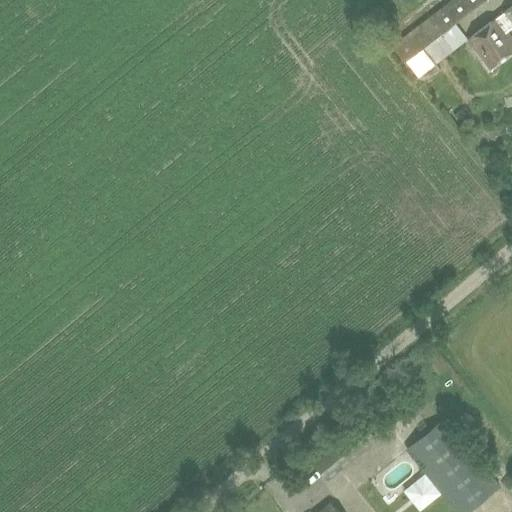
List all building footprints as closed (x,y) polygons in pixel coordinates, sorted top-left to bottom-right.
[(452,0),(392,46),(422,85),(441,71),(423,48),(485,0),(452,0)] [(511,7),(467,39),(488,68),(511,51),(511,38),(503,26),(510,21),(511,24),(511,7)] [(466,511),(499,485),(445,419),(407,449),(457,511),(466,511)] [(342,461),(327,443),(310,456),(326,475),(342,461)] [(338,511),(331,503),(319,511),(338,511)]
